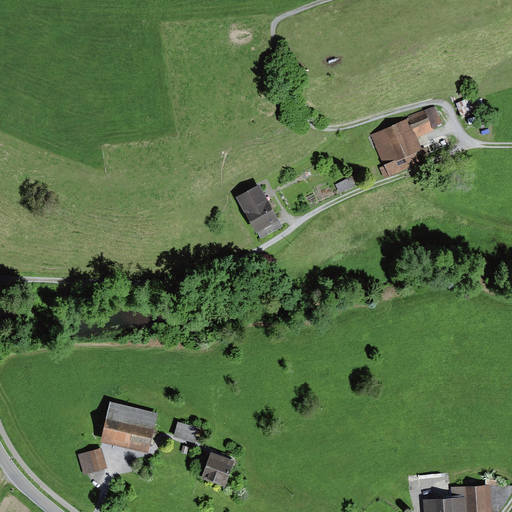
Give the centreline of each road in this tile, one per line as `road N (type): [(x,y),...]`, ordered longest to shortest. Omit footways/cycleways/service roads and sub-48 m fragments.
road 1 (track): [(0,276),(142,284),(200,275),(352,193),(469,145),(511,144)]
road 2 (track): [(320,0),(281,14),(273,27),(299,113),(340,127),(434,96),(469,145)]
